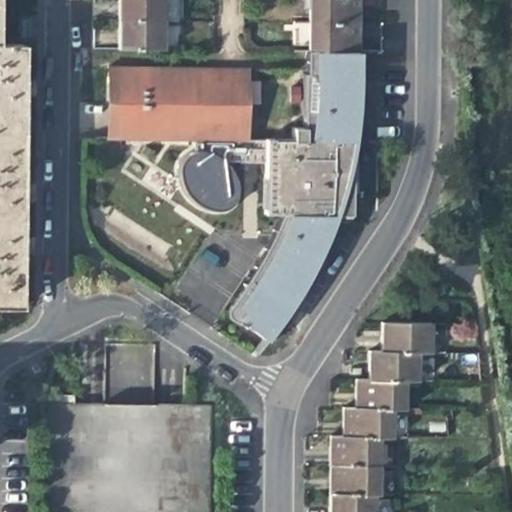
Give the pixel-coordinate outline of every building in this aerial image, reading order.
[(156,0),(113,0),(113,2),(113,18),(156,18),(156,0)] [(182,22),(180,0),(168,0),(169,23),(182,22)] [(303,0),(303,19),(351,19),(351,4),(351,0),(303,0)] [(156,18),(113,18),(113,32),(113,45),(156,46),(156,18)] [(351,19),(303,19),(304,47),(351,47),(351,33),(351,19)] [(16,88),(16,42),(0,42),(0,139),(16,140),(16,88)] [(234,65),(113,64),(112,121),(112,135),(189,136),(191,147),(181,151),(175,156),(172,164),(172,175),(182,194),(196,205),(216,209),(229,204),(236,192),(236,181),(233,171),(224,159),(259,159),(259,182),(260,210),(276,210),(284,210),(283,215),(280,223),(277,231),(274,239),(271,247),(266,254),(261,264),(255,275),(248,285),(242,295),(235,304),(240,309),(235,316),(246,323),(262,336),(273,321),(288,298),(300,278),(311,258),(320,237),(327,216),(324,216),(325,211),(346,211),(347,145),(340,145),(340,136),(347,136),(350,108),(351,47),(304,47),(301,47),(301,69),(297,69),(297,124),(287,124),(287,136),(244,136),(234,136),(234,65)] [(112,121),(113,64),(102,64),(102,135),(112,135),(112,121)] [(234,136),(244,136),(244,65),(234,65),(234,136)] [(16,180),(16,140),(0,139),(0,224),(15,225),(16,180)] [(284,210),(276,210),(271,224),(261,248),(240,282),(224,303),(223,305),(223,311),(225,314),(246,323),(235,316),(240,309),(235,304),(242,295),(248,285),(255,275),(261,264),(266,254),(271,247),(274,239),(277,231),(280,223),(283,215),(284,210)] [(15,271),(15,225),(0,224),(0,306),(15,306),(15,271)] [(376,345),(376,359),(407,360),(420,360),(420,332),(376,331),(376,345)] [(364,374),(364,388),(395,389),(406,389),(407,360),(376,359),(364,359),(364,374)] [(351,403),(351,416),(382,416),(394,417),(395,389),(364,388),(351,388),(351,403)] [(209,428),(209,406),(128,407),(128,415),(147,414),(147,429),(209,428)] [(338,431),(338,445),(374,445),(382,446),(382,416),(351,416),(338,416),(338,431)] [(208,511),(209,460),(194,455),(173,511),(135,511),(149,506),(149,472),(122,472),(116,457),(95,457),(87,439),(52,439),(52,460),(66,493),(48,501),(69,509),(70,511),(79,511),(80,509),(91,504),(91,511),(208,511)] [(325,458),(324,472),(373,473),(374,445),(338,445),(325,444),(325,458)] [(373,501),(373,473),(324,472),(324,485),(324,499),(369,501),(373,501)] [(324,511),(368,511),(369,501),(324,499),(324,511)]
